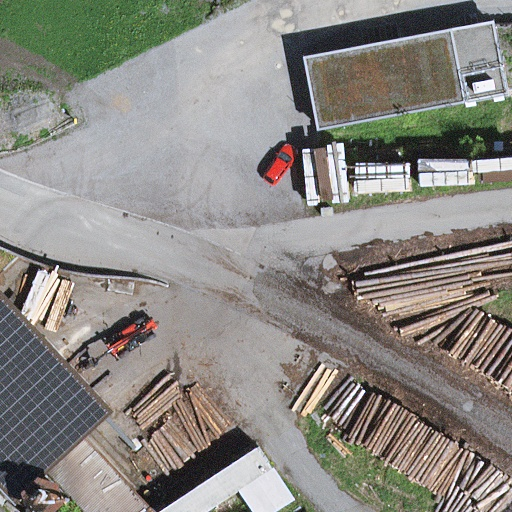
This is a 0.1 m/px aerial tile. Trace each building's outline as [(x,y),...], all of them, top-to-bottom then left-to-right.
[(451,36),(491,29),(490,25),(451,33),(451,36)] [(307,64),(320,130),(506,94),(494,29),(491,29),(451,36),(449,37),(359,54),(357,54),(310,63),(307,64)] [(358,50),(359,54),(449,37),(448,33),(358,50)] [(310,63),(357,54),(356,51),(309,59),(310,63)] [(0,307),(0,477),(14,493),(46,464),(90,511),(208,511),(272,469),(260,447),(164,511),(133,511),(69,443),(99,414),(0,307)] [(233,389),(138,439),(164,487),(259,437),(233,389)] [(64,501),(62,490),(53,483),(41,485),(34,494),(36,506),(44,511),(48,511),(57,511),(64,501)]
